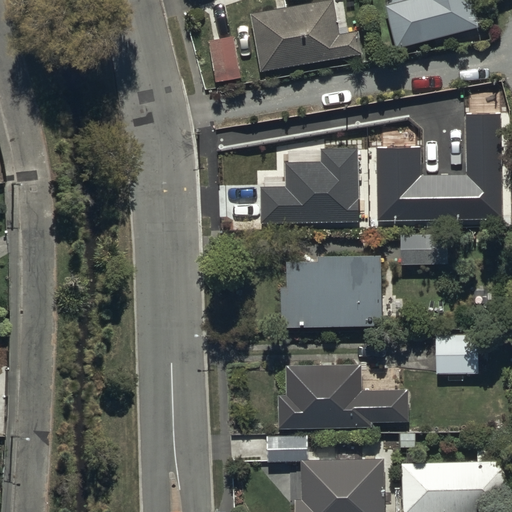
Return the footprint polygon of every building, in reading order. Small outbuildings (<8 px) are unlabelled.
[(333,0),(319,0),(253,13),(264,72),(362,53),(358,30),(340,33),(333,0)] [(481,27),(473,0),(409,0),(387,6),(398,50),(481,27)] [(241,73),(237,35),(209,38),(213,76),(241,73)] [(421,147),(377,148),(378,220),(502,218),(501,114),(465,115),(466,176),(421,176),(421,147)] [(261,186),(261,223),(359,222),(358,148),(324,149),(324,161),(286,161),(286,186),(261,186)] [(401,234),(401,263),(449,263),(449,234),(401,234)] [(282,285),(282,319),(296,319),(296,326),(382,325),(381,255),(318,256),(318,263),(287,263),(288,285),(282,285)] [(436,333),(437,374),(478,373),(477,333),(436,333)] [(279,428),(282,428),(371,427),(371,422),(410,422),(409,387),(363,388),(363,363),(286,363),(287,395),(279,395),(279,428)] [(295,499),(295,511),(385,511),(384,461),(310,462),(310,437),(267,438),(268,462),(302,461),(303,499),(295,499)] [(401,462),(402,511),(510,511),(510,461),(497,461),(497,447),(477,447),(478,461),(401,462)]
